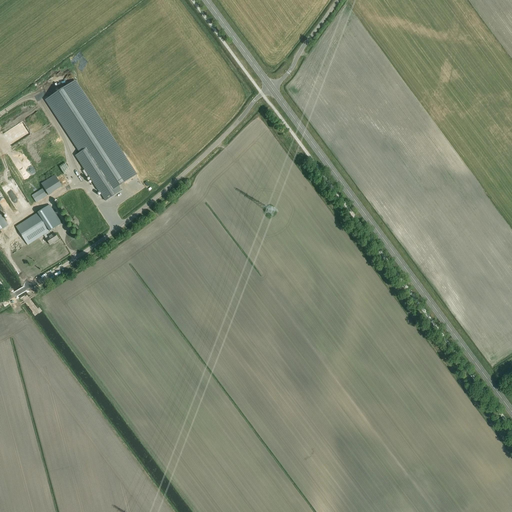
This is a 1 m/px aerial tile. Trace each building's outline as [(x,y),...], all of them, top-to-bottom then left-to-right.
[(119,187),(137,175),(129,163),(122,152),(75,81),(45,100),(80,153),(76,156),(106,201),(112,197),(121,191),(119,187)] [(62,185),(55,175),(42,184),(49,195),(52,193),(52,192),(62,185)] [(36,202),(47,196),(48,195),(46,193),(45,194),(42,189),(32,195),(36,202)] [(50,245),(59,239),(55,233),(50,236),(48,232),(50,231),(62,223),(50,205),(38,212),(38,213),(16,227),(28,245),(44,235),(46,238),(50,245)] [(0,230),(8,225),(0,212),(0,230)]
